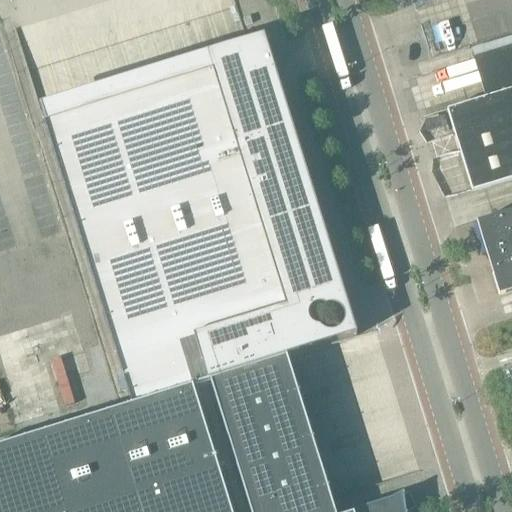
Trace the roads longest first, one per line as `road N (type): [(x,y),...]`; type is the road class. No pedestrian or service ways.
road 1 (unclassified): [(310,0),(473,511)]
road 2 (unclassified): [(504,511),(346,0)]
